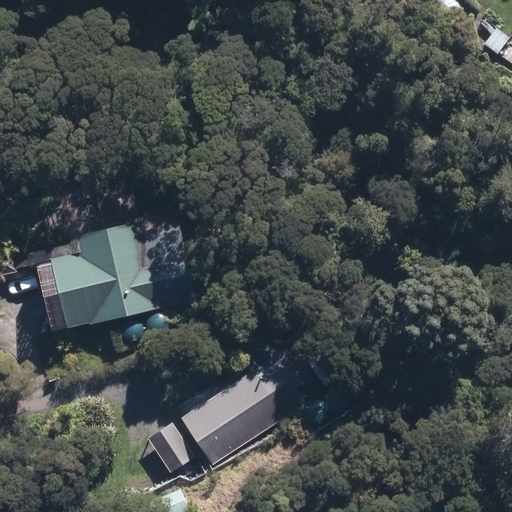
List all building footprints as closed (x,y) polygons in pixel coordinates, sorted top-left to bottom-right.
[(204,301),(186,224),(147,233),(143,218),(74,233),(78,250),(50,256),(68,332),(204,301)] [(332,337),(308,351),(326,383),(350,369),(332,337)] [(283,348),(179,408),(217,465),(319,399),(283,348)] [(177,416),(149,433),(170,470),(199,453),(177,416)] [(182,482),(159,494),(168,511),(183,511),(194,507),(182,482)]
